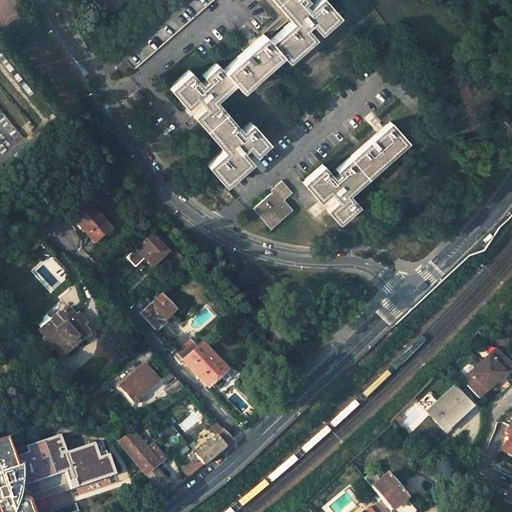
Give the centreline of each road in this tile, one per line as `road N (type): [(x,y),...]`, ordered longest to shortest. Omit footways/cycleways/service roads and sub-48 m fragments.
road 1 (unclassified): [(407,293),(362,259),(248,246),(177,203),(41,0)]
road 2 (residential): [(248,446),(56,236)]
road 3 (tertiary): [(407,293),(248,446)]
road 4 (tertiary): [(511,187),(407,293)]
